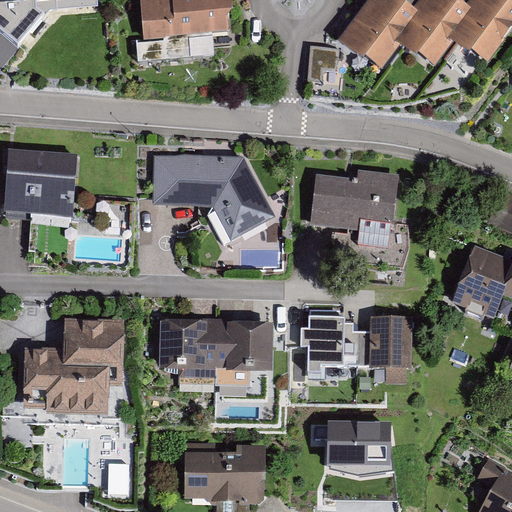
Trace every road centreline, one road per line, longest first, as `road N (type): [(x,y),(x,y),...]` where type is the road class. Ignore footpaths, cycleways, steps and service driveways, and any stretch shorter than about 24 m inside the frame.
road 1 (residential): [(511,172),(382,131),(0,102)]
road 2 (residential): [(0,285),(278,290)]
